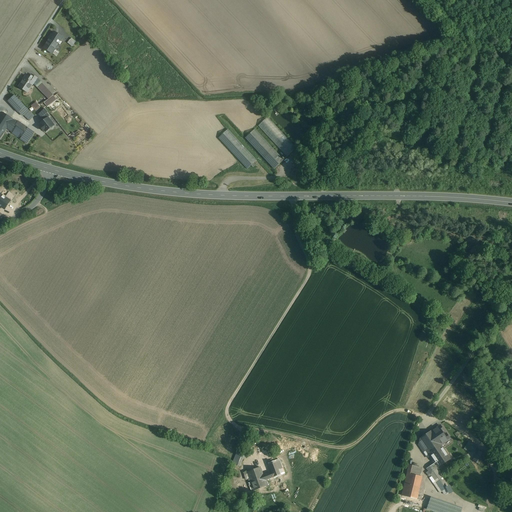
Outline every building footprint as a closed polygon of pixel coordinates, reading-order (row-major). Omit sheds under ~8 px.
[(62,37),(54,32),(52,35),(51,34),(48,37),(50,38),(58,44),(58,43),(59,44),(60,44),(61,42),(60,41),(62,37)] [(50,38),(44,48),(52,54),(59,44),(58,43),(58,44),(50,38)] [(75,41),(71,38),(67,44),(72,47),(75,41)] [(28,80),(25,78),(19,87),(26,92),(29,88),(30,89),(33,84),(37,78),(32,75),(28,80)] [(33,84),(48,99),(44,103),(47,107),(57,99),(53,95),(37,78),(33,84)] [(25,106),(15,95),(8,101),(19,112),(25,106)] [(19,112),(22,116),(26,112),(28,110),(25,106),(19,112)] [(34,116),(28,110),(26,112),(32,118),(34,116)] [(12,119),(2,112),(0,115),(0,123),(7,128),(12,119)] [(32,118),(26,112),(24,115),(30,121),(32,118)] [(48,113),(41,118),(44,121),(48,118),(51,116),(48,113)] [(296,148),(268,117),(267,118),(258,126),(287,157),(296,148)] [(48,118),(44,121),(41,124),(42,126),(40,127),(43,130),(44,130),(46,132),(50,128),(50,129),(52,129),(53,128),(53,127),(53,126),(54,125),(48,118)] [(7,128),(6,128),(11,131),(10,132),(14,135),(16,131),(13,129),(17,122),(12,119),(7,128)] [(28,128),(18,121),(17,122),(13,129),(16,131),(22,135),(27,128),(28,128)] [(22,135),(20,139),(27,144),(34,133),(27,128),(22,135)] [(256,160),(228,129),(218,138),(238,159),(247,169),(251,165),(253,163),(256,160)] [(283,160),(255,129),(245,138),(274,169),(283,160)] [(444,312),(440,316),(444,320),(445,320),(448,316),(444,312)] [(458,321),(453,315),(450,318),(452,321),(455,324),(458,321)] [(441,425),(420,439),(424,445),(428,450),(429,453),(441,445),(450,439),(441,425)] [(476,445),(469,441),(464,449),(468,451),(469,449),(473,451),(474,449),(475,449),(477,446),(476,446),(476,445)] [(246,448),(239,445),(232,462),(240,465),(246,448)] [(429,453),(431,456),(436,462),(439,467),(451,459),(441,445),(429,453)] [(484,455),(479,451),(473,460),(479,464),(480,462),(484,455)] [(280,461),(269,464),(270,469),(262,471),(261,472),(263,480),(283,474),(280,461)] [(441,477),(438,472),(440,470),(439,467),(436,462),(427,469),(428,471),(426,473),(440,493),(442,491),(444,494),(450,490),(441,477)] [(422,468),(417,466),(409,465),(407,474),(420,476),(422,468)] [(261,466),(248,470),(247,470),(243,471),(245,479),(249,478),(248,473),(260,469),(261,472),(262,471),(261,466)] [(260,469),(248,473),(249,478),(250,480),(251,484),(249,485),(251,490),(252,490),(265,487),(266,486),(265,481),(263,481),(263,480),(261,472),(260,469)] [(420,476),(407,474),(402,496),(421,500),(424,487),(422,486),(423,482),(421,482),(422,477),(420,476)] [(434,511),(442,511),(445,504),(430,499),(426,509),(434,511)]
